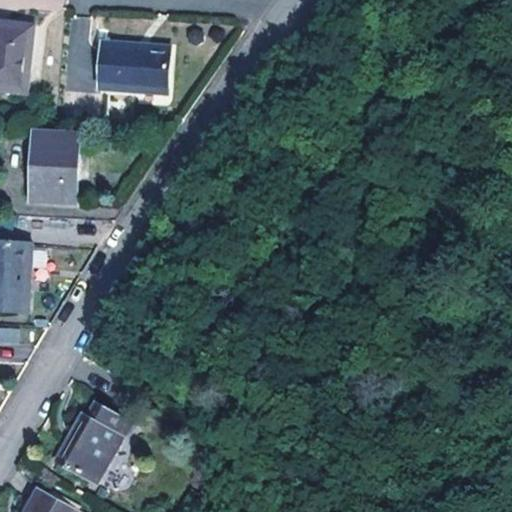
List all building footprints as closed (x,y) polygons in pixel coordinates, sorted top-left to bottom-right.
[(77,17),(70,41),(85,45),(91,21),(77,17)] [(0,92),(27,95),(32,28),(0,25),(0,92)] [(102,47),(99,90),(165,94),(167,52),(102,47)] [(76,204),(78,138),(35,136),(32,203),(76,204)] [(0,312),(26,314),(30,247),(0,244),(0,312)] [(0,326),(0,343),(21,343),(21,327),(0,326)] [(97,483),(128,424),(94,404),(86,419),(81,417),(58,461),(97,483)] [(70,511),(37,493),(26,511),(70,511)]
